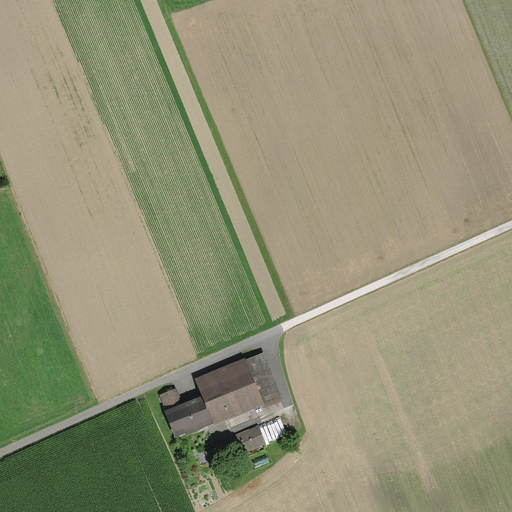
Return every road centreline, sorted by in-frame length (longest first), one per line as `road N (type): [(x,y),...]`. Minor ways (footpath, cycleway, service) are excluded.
road 1 (residential): [(0,453),(287,326)]
road 2 (track): [(287,326),(511,224)]
